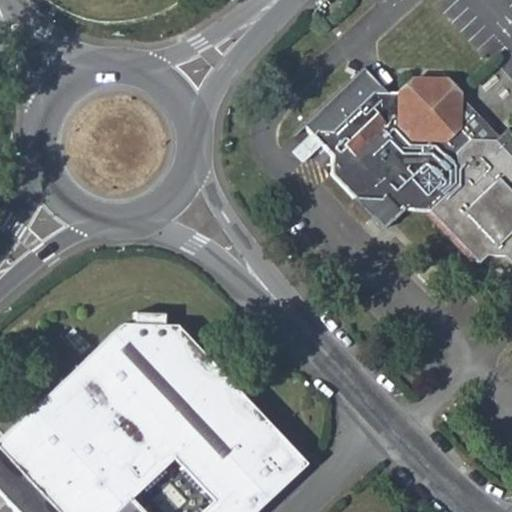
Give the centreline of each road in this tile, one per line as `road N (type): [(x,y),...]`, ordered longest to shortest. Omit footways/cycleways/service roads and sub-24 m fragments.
road 1 (unclassified): [(483,511),(438,480),(289,311)]
road 2 (unclassified): [(133,222),(195,246),(289,311)]
road 3 (unclassified): [(289,311),(225,220),(198,157)]
road 4 (tertiary): [(279,0),(199,44),(131,63)]
road 5 (tertiary): [(198,129),(221,79),(286,0)]
